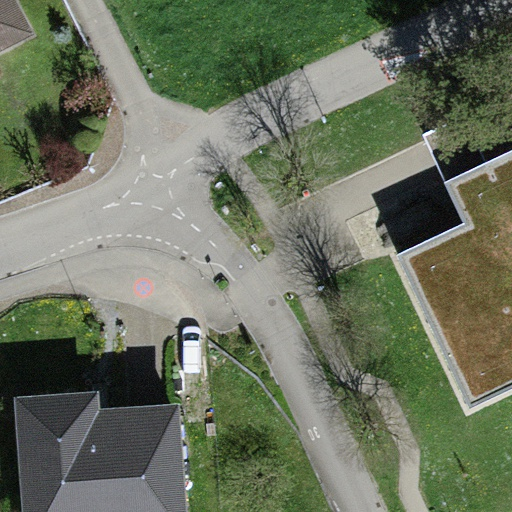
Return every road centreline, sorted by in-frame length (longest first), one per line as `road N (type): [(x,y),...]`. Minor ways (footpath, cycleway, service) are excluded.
road 1 (residential): [(349,511),(167,172)]
road 2 (residential): [(167,172),(511,0)]
road 3 (residential): [(167,172),(78,0)]
road 4 (residential): [(0,241),(167,172)]
